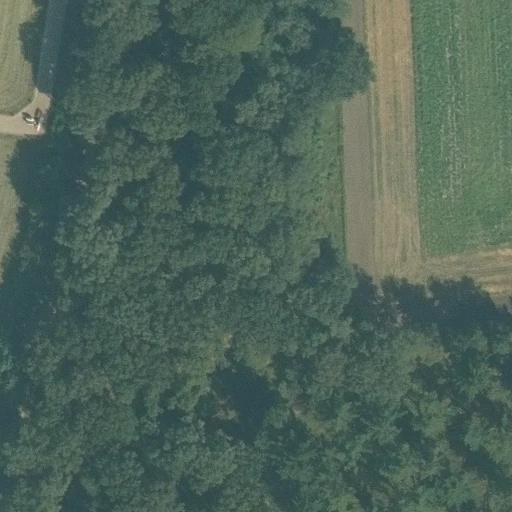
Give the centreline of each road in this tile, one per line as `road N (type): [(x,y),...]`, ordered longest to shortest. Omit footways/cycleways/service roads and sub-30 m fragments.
road 1 (track): [(124,0),(32,511)]
road 2 (track): [(275,511),(292,435),(351,323)]
